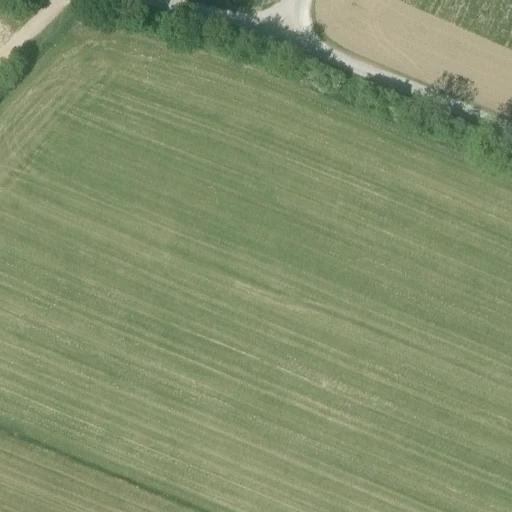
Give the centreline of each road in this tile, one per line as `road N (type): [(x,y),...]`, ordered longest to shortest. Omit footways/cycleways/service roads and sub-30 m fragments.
road 1 (unclassified): [(306,0),(288,39),(511,139)]
road 2 (track): [(288,39),(139,0)]
